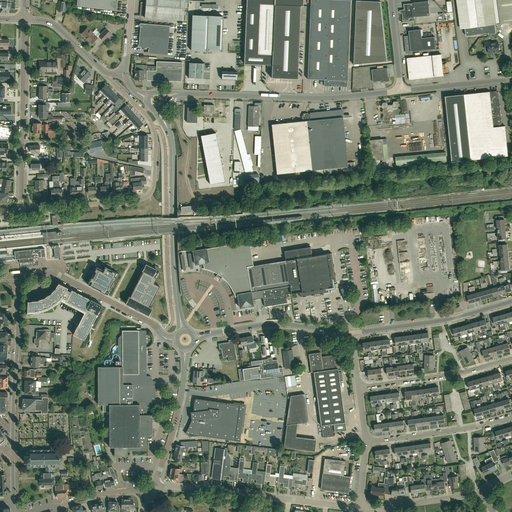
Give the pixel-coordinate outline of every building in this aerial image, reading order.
[(116,11),(117,0),(77,0),(76,6),(116,11)] [(183,21),(184,0),(145,0),(145,2),(141,2),(140,16),(144,16),(144,17),(183,21)] [(272,74),(276,75),(276,78),(282,78),(282,75),(297,75),(296,79),(297,79),(297,75),(300,5),(302,5),(302,0),(246,0),(244,64),(272,65),(271,74),(271,78),(272,78),(272,74)] [(347,86),(350,0),(310,0),(307,79),(324,79),(324,85),(347,86)] [(403,21),(409,20),(409,18),(415,18),(415,17),(430,15),(428,0),(413,2),(413,3),(404,4),(405,13),(402,13),(403,21)] [(511,0),(457,0),(461,28),(465,28),(466,36),(470,35),(488,33),(488,34),(496,33),(495,24),(511,21),(511,0)] [(356,1),(353,64),(387,61),(380,2),(356,1)] [(191,51),(221,52),(222,16),(192,15),(191,51)] [(167,54),(170,25),(140,23),(139,24),(139,26),(140,27),(141,27),(139,46),(149,47),(148,53),(167,54)] [(91,43),(97,37),(88,28),(82,34),(91,43)] [(104,41),(111,34),(106,29),(99,36),(104,41)] [(422,38),(421,29),(409,30),(409,35),(405,36),(406,52),(423,50),(436,49),(435,36),(422,38)] [(0,45),(8,46),(8,39),(1,39),(1,34),(0,34),(0,45)] [(490,43),(490,42),(484,42),(485,48),(488,48),(489,52),(495,51),(495,52),(500,52),(499,42),(490,43)] [(0,59),(8,60),(8,52),(0,52),(0,51),(0,59)] [(435,77),(444,76),(441,54),(433,55),(435,77)] [(409,80),(435,77),(434,66),(433,55),(407,58),(409,80)] [(156,66),(147,66),(147,65),(141,65),(136,65),(136,70),(135,79),(143,80),(143,72),(147,72),(146,80),(181,82),(182,63),(157,61),(156,66)] [(57,72),(57,62),(45,62),(39,62),(39,71),(45,71),(45,72),(57,72)] [(204,79),(204,63),(197,63),(189,63),(188,78),(196,78),(204,79)] [(77,76),(83,82),(91,74),(85,68),(82,71),(77,65),(74,73),(77,76)] [(8,79),(9,69),(0,68),(0,78),(8,79)] [(373,81),(389,80),(388,68),(372,69),(373,81)] [(52,81),(52,83),(57,83),(66,83),(69,83),(70,70),(64,70),(64,77),(57,77),(57,82),(52,81)] [(222,71),(221,79),(237,80),(237,72),(222,71)] [(93,91),(94,85),(86,85),(85,90),(89,91),(89,92),(93,93),(93,91)] [(99,91),(104,95),(105,94),(109,89),(105,85),(100,90),(99,91)] [(104,95),(108,99),(104,103),(104,104),(114,93),(109,89),(105,94),(104,95)] [(501,126),(498,92),(490,92),(446,96),(453,162),(471,160),(471,162),(487,161),(487,158),(508,156),(505,126),(501,126)] [(114,93),(104,104),(106,105),(109,101),(113,104),(114,103),(119,98),(114,93)] [(114,112),(123,102),(119,98),(114,103),(116,105),(114,107),(112,106),(110,108),(112,111),(114,112)] [(51,106),(58,106),(58,102),(50,102),(43,102),(43,105),(39,105),(39,111),(48,111),(48,108),(51,108),(51,106)] [(397,108),(399,104),(397,102),(393,102),(392,105),(389,105),(387,103),(383,103),(382,106),(384,109),(382,112),(384,115),(383,118),(385,120),(389,120),(390,117),(391,117),(394,120),(395,120),(396,124),(406,123),(405,114),(395,115),(395,118),(394,118),(393,117),(394,114),(398,113),(399,110),(397,108)] [(0,104),(0,112),(8,113),(8,105),(0,104)] [(197,122),(197,104),(187,104),(187,122),(197,122)] [(121,109),(118,112),(120,113),(123,117),(124,115),(125,114),(130,110),(126,105),(121,109)] [(258,127),(259,107),(248,106),(248,126),(258,127)] [(127,119),(123,123),(124,124),(134,114),(130,110),(125,114),(124,115),(127,119)] [(48,114),(48,111),(39,111),(39,118),(46,118),(48,118),(48,121),(62,121),(65,121),(65,118),(63,117),(53,117),(53,115),(52,114),(48,114)] [(348,167),(342,111),(330,112),(330,111),(310,113),(310,114),(308,115),(308,114),(305,114),(303,117),(304,118),(304,121),(271,124),(277,174),(348,167)] [(134,114),(124,124),(125,124),(129,121),(132,125),(134,123),(138,119),(134,114)] [(226,118),(207,118),(207,131),(214,131),(215,121),(226,121),(226,118)] [(134,123),(132,125),(137,129),(138,128),(143,124),(138,119),(134,123)] [(240,153),(246,173),(251,172),(246,150),(240,129),(234,131),(237,139),(240,153)] [(212,181),(227,178),(215,136),(201,140),(212,181)] [(385,159),(383,144),(387,144),(386,139),(383,139),(370,140),(372,160),(374,160),(375,172),(381,172),(380,160),(385,159)] [(396,167),(447,163),(446,152),(395,157),(396,167)] [(122,182),(122,178),(122,173),(119,173),(119,178),(119,191),(127,191),(127,186),(124,186),(124,182),(122,182)] [(259,174),(244,174),(245,184),(259,183),(259,174)] [(2,185),(9,187),(10,180),(3,179),(0,178),(0,184),(2,185)] [(109,178),(106,178),(105,178),(105,180),(105,183),(104,183),(104,186),(100,186),(101,193),(102,194),(104,194),(104,193),(108,192),(108,186),(108,183),(109,183),(109,180),(109,178)] [(133,189),(137,189),(138,190),(141,190),(141,189),(141,182),(137,183),(136,179),(133,179),(133,183),(133,189)] [(61,196),(61,189),(59,189),(59,183),(58,181),(53,181),(49,181),(49,188),(53,188),(53,189),(51,189),(52,197),(54,197),(55,197),(58,196),(59,197),(60,197),(61,196)] [(89,183),(89,182),(87,182),(87,183),(86,183),(86,187),(88,187),(88,193),(96,193),(96,187),(91,187),(91,183),(90,184),(90,183),(89,183)] [(499,241),(505,241),(504,238),(506,238),(506,232),(498,232),(498,239),(499,241)] [(253,265),(249,241),(193,250),(195,264),(202,263),(203,268),(204,268),(205,268),(206,269),(207,269),(208,269),(210,270),(211,270),(212,271),(213,271),(214,272),(215,272),(216,273),(218,274),(217,275),(216,276),(220,279),(221,278),(222,277),(223,278),(224,278),(225,279),(226,280),(226,281),(227,282),(228,283),(229,284),(230,285),(230,286),(231,287),(232,288),(232,290),(233,291),(233,292),(234,293),(234,294),(235,296),(238,296),(240,308),(253,305),(253,299),(263,298),(286,294),(290,293),(291,293),(285,260),(255,265),(253,265)] [(284,251),(291,293),(295,293),(297,292),(297,298),(325,293),(324,287),(332,286),(327,253),(311,256),(310,247),(284,251)] [(45,257),(44,249),(40,249),(18,251),(18,253),(19,261),(19,263),(33,262),(33,258),(34,257),(41,257),(45,257)] [(127,299),(125,304),(148,316),(150,311),(149,311),(150,308),(151,309),(152,308),(149,307),(150,304),(149,303),(150,300),(152,301),(155,293),(154,292),(155,290),(157,290),(159,286),(154,283),(156,278),(157,279),(160,273),(158,272),(160,268),(156,267),(155,269),(146,264),(142,271),(143,271),(139,279),(138,281),(139,280),(140,281),(138,285),(136,285),(132,293),(134,293),(131,298),(130,297),(130,296),(130,297),(129,296),(128,297),(130,298),(129,300),(127,299)] [(112,268),(106,265),(105,267),(104,268),(103,270),(96,267),(87,284),(107,295),(118,273),(111,270),(112,268)] [(506,284),(504,277),(501,278),(506,293),(511,291),(509,283),(506,284)] [(500,294),(506,293),(501,278),(499,279),(501,285),(497,286),(500,294)] [(497,286),(497,284),(495,280),(493,281),(495,287),(491,288),(494,296),(500,294),(497,286)] [(60,300),(61,298),(65,301),(64,302),(84,312),(73,334),(84,340),(87,334),(85,333),(86,330),(88,331),(102,305),(71,290),(70,291),(67,289),(68,288),(58,283),(54,289),(49,294),(42,298),(35,300),(27,301),(27,312),(27,313),(37,312),(47,309),(56,304),(60,300)] [(488,298),(494,296),(491,288),(485,290),(488,298)] [(482,300),(488,298),(485,290),(479,292),(482,300)] [(476,301),(482,300),(479,292),(473,294),(476,301)] [(264,306),(287,302),(286,294),(263,298),(264,306)] [(469,303),(476,301),(473,294),(467,295),(469,303)] [(499,316),(501,323),(503,323),(508,322),(506,314),(499,316)] [(500,324),(501,323),(499,316),(493,318),(495,325),(500,324)] [(105,337),(112,339),(117,322),(110,320),(105,337)] [(479,322),(481,329),(487,327),(485,320),(479,322)] [(472,323),(474,331),(475,334),(476,338),(479,337),(477,331),(475,332),(475,331),(479,330),(480,332),(479,333),(480,337),(480,336),(481,338),(483,337),(483,336),(482,332),(481,329),(479,322),(472,323)] [(472,323),(466,325),(468,333),(473,332),(474,331),(472,323)] [(468,333),(466,325),(459,327),(462,335),(466,333),(467,336),(466,337),(467,340),(468,342),(470,341),(469,340),(470,339),(468,333)] [(459,336),(462,335),(459,327),(453,329),(455,337),(459,336)] [(0,339),(7,340),(8,339),(8,337),(7,336),(7,333),(2,333),(3,330),(0,329),(0,339)] [(51,333),(50,332),(50,331),(50,330),(49,330),(48,329),(44,329),(44,330),(39,329),(39,330),(37,332),(36,332),(36,337),(36,339),(35,339),(34,339),(34,344),(34,345),(35,345),(38,345),(39,345),(39,349),(47,349),(48,349),(49,349),(49,348),(50,348),(50,347),(51,333)] [(146,376),(146,330),(138,330),(122,330),(122,334),(118,338),(118,353),(113,358),(115,360),(115,364),(119,364),(119,367),(98,367),(98,405),(106,405),(106,409),(109,409),(109,447),(114,447),(127,447),(127,451),(147,451),(147,436),(152,436),(152,415),(146,415),(146,409),(155,409),(155,384),(154,384),(154,381),(153,381),(153,379),(150,376),(146,376)] [(248,345),(246,337),(240,338),(241,345),(244,344),(244,346),(247,346),(248,345)] [(237,359),(234,339),(229,340),(229,342),(219,343),(219,348),(222,348),(223,357),(227,356),(228,360),(237,359)] [(372,357),(370,342),(363,343),(364,351),(369,350),(369,353),(368,353),(369,357),(372,357)] [(501,345),(504,352),(510,351),(508,343),(503,344),(501,345)] [(503,353),(504,352),(501,345),(500,345),(495,346),(497,354),(503,352),(503,353)] [(489,348),(491,356),(497,354),(495,346),(490,348),(489,348)] [(462,357),(471,353),(468,347),(459,351),(462,357)] [(491,356),(489,348),(486,349),(482,350),(485,358),(491,356)] [(285,368),(294,367),(292,350),(283,351),(285,368)] [(311,370),(311,372),(313,372),(321,425),(323,437),(335,436),(335,431),(338,431),(346,430),(345,424),(345,422),(344,414),(341,391),(339,381),(342,380),(341,372),(338,372),(338,368),(323,370),(323,369),(321,352),(309,354),(309,356),(310,360),(311,368),(311,370)] [(465,364),(474,359),(471,353),(462,357),(465,364)] [(239,368),(240,381),(260,378),(271,377),(283,375),(282,368),(278,368),(277,359),(273,360),(273,358),(268,358),(267,360),(262,360),(262,363),(257,364),(248,366),(248,367),(239,368)] [(408,372),(407,372),(408,373),(409,373),(409,374),(412,373),(412,372),(414,372),(413,364),(408,365),(408,362),(409,362),(408,358),(406,358),(408,372)] [(394,374),(393,367),(391,367),(387,367),(388,376),(395,375),(395,374),(394,374)] [(369,378),(376,377),(375,369),(368,370),(369,374),(368,374),(367,375),(367,377),(368,377),(369,377),(369,378)] [(194,370),(193,377),(200,377),(200,379),(203,379),(203,376),(204,371),(201,371),(194,370)] [(494,375),(496,382),(498,382),(503,380),(500,372),(499,373),(498,372),(495,373),(495,374),(494,374),(494,375)] [(496,382),(494,375),(487,377),(489,384),(494,383),(496,382)] [(481,379),(483,386),(488,385),(489,384),(487,377),(481,379)] [(474,380),(477,388),(481,386),(483,386),(481,379),(475,380),(474,380)] [(476,388),(477,388),(474,380),(468,382),(470,390),(475,388),(476,388)] [(432,388),(433,396),(435,395),(440,395),(439,387),(432,388)] [(392,393),(393,401),(394,404),(396,404),(397,404),(396,400),(400,400),(399,392),(392,393)] [(314,452),(315,440),(295,437),(297,423),(309,422),(305,393),(290,395),(283,447),(314,452)] [(386,402),(393,401),(392,393),(385,394),(386,402)] [(379,403),(378,395),(371,396),(372,404),(379,403)] [(47,398),(47,397),(40,397),(42,397),(42,400),(23,399),(23,404),(47,405),(47,398)] [(240,441),(245,405),(196,399),(195,399),(194,400),(193,407),(193,408),(193,409),(193,411),(193,412),(193,413),(193,415),(192,416),(192,417),(192,419),(191,420),(191,421),(190,423),(190,424),(189,425),(189,426),(188,428),(187,429),(187,430),(186,431),(185,433),(190,436),(200,436),(240,441)] [(509,399),(504,400),(502,401),(504,408),(511,406),(509,399)] [(497,410),(504,408),(502,401),(495,403),(497,410)] [(490,412),(497,410),(495,403),(488,405),(490,412)] [(47,413),(47,405),(23,404),(23,410),(41,411),(41,413),(47,413)] [(483,414),(490,412),(488,405),(481,407),(483,414)] [(476,416),(483,414),(481,407),(474,409),(476,416)] [(375,432),(383,431),(382,423),(381,420),(381,416),(380,414),(377,414),(378,424),(374,424),(375,432)] [(437,416),(436,416),(437,423),(445,422),(444,415),(439,415),(437,416)] [(409,427),(416,426),(415,419),(408,420),(409,427)] [(397,429),(404,428),(403,420),(396,421),(397,429)] [(389,422),(390,430),(397,429),(396,421),(389,422)] [(383,431),(390,430),(389,422),(382,423),(383,431)] [(505,436),(511,434),(509,427),(502,429),(505,436)] [(498,438),(505,436),(502,429),(495,431),(498,438)] [(443,449),(452,447),(450,440),(441,443),(443,449)] [(197,446),(197,441),(190,441),(190,442),(190,444),(179,445),(176,445),(175,450),(183,452),(187,453),(188,447),(197,446)] [(424,451),(432,450),(431,443),(423,444),(424,451)] [(417,452),(424,451),(423,444),(416,445),(417,452)] [(410,453),(417,452),(416,445),(409,446),(410,453)] [(403,454),(410,453),(409,446),(402,447),(403,454)] [(58,449),(58,447),(51,447),(51,449),(44,449),(37,450),(37,449),(37,450),(29,450),(30,451),(29,451),(28,451),(27,451),(26,451),(26,452),(25,453),(25,454),(26,455),(24,455),(24,462),(26,462),(26,463),(26,464),(27,464),(28,464),(28,463),(30,463),(30,467),(37,467),(38,467),(44,467),(45,467),(46,467),(46,473),(53,473),(56,473),(56,471),(59,470),(59,466),(60,466),(60,465),(60,464),(60,463),(59,463),(59,461),(60,461),(61,461),(61,460),(62,460),(62,459),(62,458),(62,457),(62,456),(61,455),(60,454),(60,453),(59,453),(59,452),(60,452),(60,451),(60,450),(59,450),(58,449)] [(127,447),(114,447),(114,456),(127,456),(127,451),(127,447)] [(396,455),(403,454),(402,447),(395,448),(396,455)] [(445,456),(454,453),(452,447),(443,449),(445,456)] [(384,457),(391,456),(390,448),(383,449),(384,457)] [(224,476),(226,454),(227,450),(222,449),(220,449),(218,449),(217,455),(215,475),(215,476),(215,477),(215,478),(220,479),(224,479),(224,476)] [(384,461),(383,457),(384,457),(383,449),(375,450),(376,458),(375,458),(375,460),(376,460),(376,461),(377,462),(378,462),(379,462),(380,462),(382,462),(382,465),(385,465),(384,461)] [(173,456),(175,456),(174,461),(177,461),(180,462),(183,462),(189,462),(189,458),(185,458),(185,457),(184,457),(183,456),(183,455),(182,455),(183,452),(175,450),(173,456)] [(454,464),(453,461),(457,460),(454,453),(445,456),(447,462),(449,462),(450,465),(454,464)] [(226,454),(224,476),(229,476),(229,480),(234,481),(235,472),(229,471),(229,470),(231,459),(229,454),(226,454)] [(508,457),(508,455),(501,457),(504,466),(511,464),(508,457)] [(477,468),(481,466),(477,457),(473,459),(477,468)] [(485,460),(485,461),(487,464),(491,472),(494,471),(493,470),(497,468),(495,464),(494,464),(493,462),(494,461),(493,460),(492,457),(485,460)] [(348,493),(350,477),(343,476),(345,461),(325,458),(321,489),(348,493)] [(405,465),(404,458),(401,458),(401,463),(395,463),(396,469),(402,468),(401,464),(404,464),(404,465),(405,465)] [(248,482),(249,473),(249,470),(243,469),(244,461),(240,460),(238,477),(243,478),(242,481),(248,482)] [(253,462),(252,470),(249,470),(249,473),(252,474),(251,479),(256,480),(256,483),(261,484),(262,475),(257,474),(258,463),(253,462)] [(275,476),(270,476),(271,464),(266,464),(264,481),(270,481),(269,485),(277,486),(279,473),(276,473),(275,476)] [(488,474),(491,472),(487,464),(481,467),(483,470),(482,471),(484,475),(488,473),(488,474)] [(288,487),(289,478),(283,477),(285,466),(280,465),(279,473),(277,486),(278,486),(278,482),(283,483),(283,486),(288,487)] [(446,472),(447,481),(450,481),(451,487),(458,487),(458,486),(459,485),(458,483),(457,479),(458,479),(457,476),(450,477),(449,472),(448,466),(445,466),(446,472)] [(180,481),(181,477),(181,475),(179,474),(170,472),(169,478),(178,479),(177,481),(180,481)] [(439,489),(446,488),(445,482),(447,481),(446,472),(443,473),(443,476),(441,477),(442,481),(437,482),(439,489)] [(44,487),(44,484),(53,483),(53,473),(46,473),(41,473),(41,479),(40,479),(40,484),(40,487),(44,487)] [(107,480),(106,474),(102,475),(103,481),(105,487),(115,485),(113,479),(107,480)] [(419,492),(418,485),(414,485),(413,480),(412,481),(412,476),(411,476),(412,476),(410,474),(409,474),(409,476),(407,477),(407,481),(408,487),(411,486),(412,493),(419,492)] [(419,492),(426,491),(425,484),(428,484),(427,475),(423,475),(424,479),(421,479),(422,484),(418,485),(419,492)] [(427,475),(428,484),(429,490),(431,490),(439,489),(437,482),(437,479),(433,479),(432,478),(430,478),(429,475),(427,475)] [(95,481),(97,489),(104,487),(102,479),(101,476),(94,478),(95,481)] [(306,489),(307,478),(292,476),(291,486),(299,487),(298,489),(306,489)] [(398,482),(399,495),(406,494),(406,493),(409,493),(406,476),(404,477),(405,481),(398,482)] [(389,480),(389,478),(385,478),(384,483),(379,483),(379,487),(378,494),(385,495),(385,489),(388,490),(388,487),(389,480)] [(399,495),(398,487),(394,488),(393,478),(389,478),(389,480),(388,487),(388,490),(391,489),(392,494),(392,496),(399,495)] [(67,497),(67,496),(67,490),(70,490),(70,487),(77,487),(77,483),(69,483),(69,484),(55,486),(56,497),(57,497),(57,498),(67,497)] [(117,511),(118,502),(109,502),(108,511),(117,511)]
